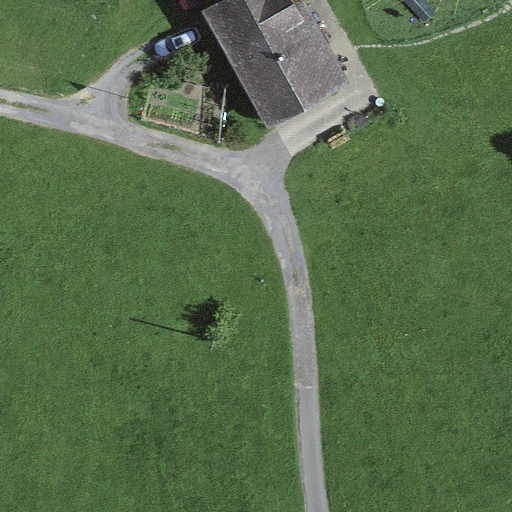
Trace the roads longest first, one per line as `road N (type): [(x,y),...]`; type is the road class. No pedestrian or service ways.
road 1 (track): [(254,177),(268,157),(374,93),(320,0)]
road 2 (track): [(77,121),(137,61),(204,28)]
